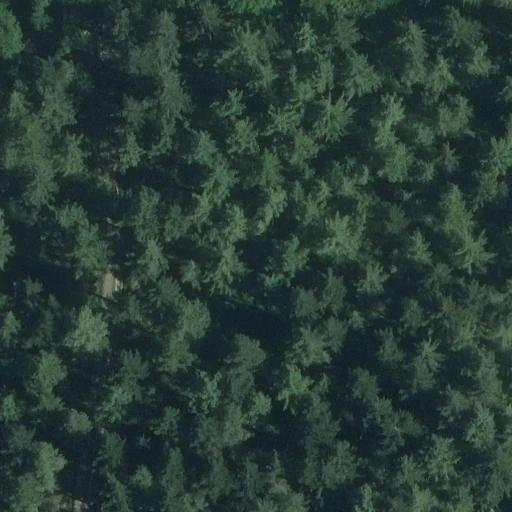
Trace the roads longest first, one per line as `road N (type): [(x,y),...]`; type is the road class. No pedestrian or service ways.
road 1 (track): [(92,511),(120,305),(112,28),(123,0)]
road 2 (track): [(87,29),(511,33)]
